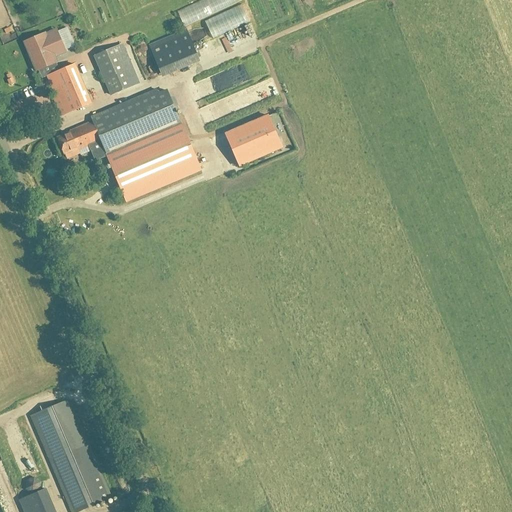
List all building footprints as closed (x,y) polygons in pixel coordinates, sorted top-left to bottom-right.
[(207,0),(197,0),(173,11),(179,24),(212,9),(207,0)] [(47,77),(60,72),(53,57),(66,52),(57,31),(44,36),(44,34),(25,42),(37,71),(38,71),(42,79),(47,77)] [(187,31),(149,47),(161,75),(198,59),(187,31)] [(122,44),(93,57),(110,97),(140,84),(122,44)] [(47,77),(56,98),(53,99),(61,117),(91,104),(75,65),(60,72),(47,77)] [(211,93),(225,86),(219,75),(205,82),(211,93)] [(195,93),(203,88),(201,84),(193,88),(195,93)] [(167,91),(158,95),(157,91),(91,118),(93,125),(88,127),(87,124),(69,132),(70,133),(57,138),(64,155),(65,155),(66,160),(79,154),(78,151),(89,146),(95,162),(107,157),(107,156),(181,125),(167,91)] [(14,102),(9,94),(2,98),(7,106),(14,102)] [(268,116),(225,135),(239,166),(281,148),(268,116)] [(200,169),(181,125),(107,156),(107,157),(125,201),(200,169)] [(78,511),(111,499),(87,441),(69,400),(31,416),(71,511),(78,511)] [(32,496),(40,492),(42,483),(35,477),(25,481),(24,490),(32,496)] [(40,492),(32,496),(19,501),(23,511),(55,511),(46,490),(40,492)]
